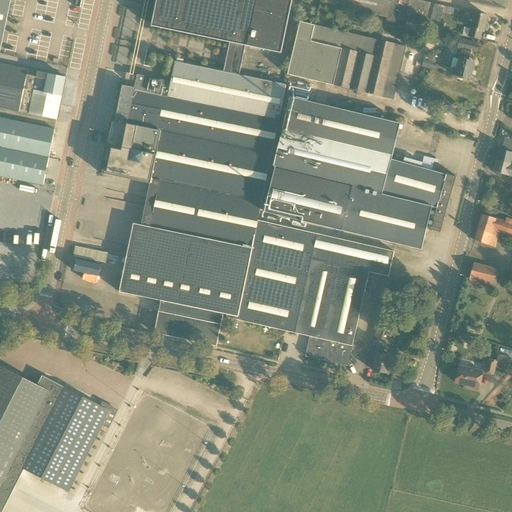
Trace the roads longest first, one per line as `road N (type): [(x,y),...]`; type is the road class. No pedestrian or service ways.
road 1 (tertiary): [(40,325),(420,407)]
road 2 (tertiary): [(420,407),(511,32)]
road 3 (residential): [(40,325),(107,0)]
